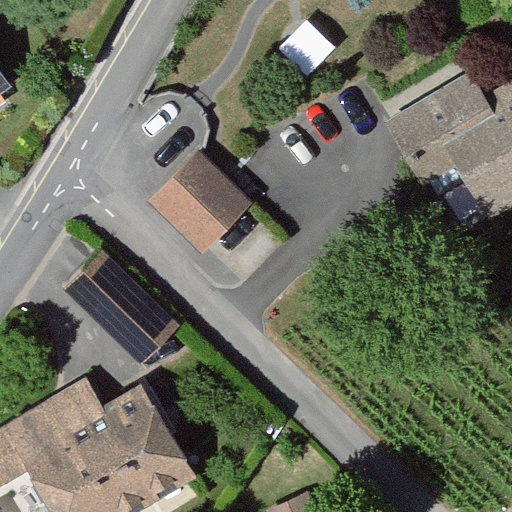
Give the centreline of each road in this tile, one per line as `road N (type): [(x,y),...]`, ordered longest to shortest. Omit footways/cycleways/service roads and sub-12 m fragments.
road 1 (unclassified): [(443,511),(89,162)]
road 2 (residential): [(89,162),(184,0)]
road 3 (residential): [(0,307),(89,162)]
